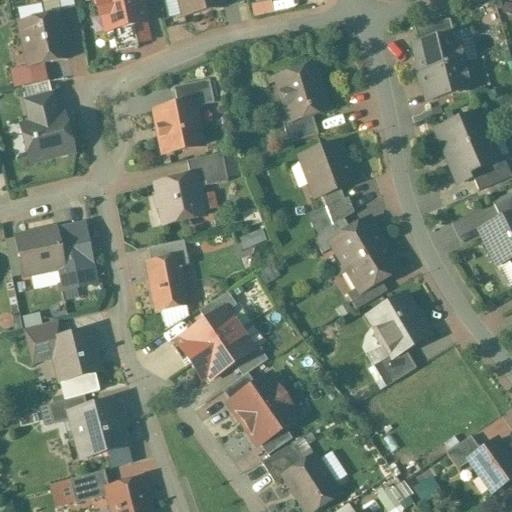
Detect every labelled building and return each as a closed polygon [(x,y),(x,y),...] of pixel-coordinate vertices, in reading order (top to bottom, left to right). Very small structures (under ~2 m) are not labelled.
[(71,0),(42,0),(46,15),(74,9),(71,0)] [(138,0),(98,0),(95,1),(96,6),(98,18),(102,17),(104,27),(106,33),(146,25),(143,7),(140,8),(138,0)] [(175,0),(176,4),(179,3),(182,16),(182,17),(222,9),(220,0),(175,0)] [(271,2),(252,4),(253,13),(272,11),(271,2)] [(58,17),(18,25),(27,68),(67,60),(58,17)] [(448,21),(413,29),(417,45),(452,37),(448,21)] [(417,45),(412,46),(419,75),(462,64),(455,36),(452,37),(417,45)] [(462,64),(419,75),(425,102),(468,92),(462,64)] [(314,67),(278,79),(265,83),(265,84),(274,81),(287,123),(288,124),(310,117),(328,112),(314,67)] [(208,82),(172,89),(176,107),(192,104),(193,108),(212,104),(208,82)] [(51,96),(23,103),(29,126),(27,126),(31,141),(23,142),(29,164),(72,154),(62,117),(56,119),(51,96)] [(176,107),(153,112),(161,155),(201,147),(193,108),(192,104),(176,107)] [(475,115),(434,132),(455,181),(462,177),(464,183),(471,180),(477,193),(510,179),(502,159),(497,162),(488,142),(486,143),(475,115)] [(310,117),(288,124),(287,123),(281,125),(288,145),(316,136),(310,117)] [(338,144),(298,159),(313,199),(319,196),(342,188),(352,184),(338,144)] [(221,155),(185,163),(189,179),(194,178),(197,189),(226,183),(221,155)] [(189,179),(168,183),(169,187),(157,190),(155,192),(156,197),(154,197),(157,210),(159,210),(162,226),(189,221),(188,216),(202,213),(197,189),(194,178),(189,179)] [(342,188),(319,196),(331,228),(342,221),(352,214),(342,188)] [(511,193),(491,204),(500,222),(511,215),(511,193)] [(511,215),(500,222),(479,232),(496,267),(511,259),(511,215)] [(348,231),(328,244),(332,249),(344,269),(380,248),(374,238),(375,233),(367,220),(348,231)] [(331,228),(312,240),(321,256),(332,249),(328,244),(348,231),(342,221),(331,228)] [(83,226),(56,232),(63,269),(56,270),(61,293),(95,286),(90,263),(90,262),(83,228),(83,226)] [(54,231),(15,240),(22,277),(56,270),(63,269),(56,232),(54,231)] [(182,242),(147,250),(150,265),(176,260),(178,269),(187,267),(182,242)] [(380,248),(344,269),(356,289),(359,295),(380,283),(398,271),(390,258),(386,257),(380,248)] [(178,269),(176,260),(150,265),(146,266),(155,312),(185,306),(182,291),(185,286),(184,279),(179,275),(178,269)] [(356,289),(345,296),(355,311),(386,293),(380,283),(359,295),(356,289)] [(235,307),(226,294),(197,312),(204,323),(223,310),(226,313),(235,307)] [(404,297),(368,318),(391,357),(392,359),(404,351),(428,337),(422,327),(424,320),(420,313),(413,312),(404,297)] [(204,323),(180,339),(180,340),(170,347),(179,361),(184,358),(189,365),(238,332),(226,313),(223,310),(204,323)] [(55,324),(24,332),(29,355),(51,350),(49,342),(58,340),(55,324)] [(238,332),(189,365),(194,373),(200,369),(208,381),(232,365),(252,352),(238,332)] [(58,340),(49,342),(51,350),(60,383),(98,373),(91,346),(90,347),(80,341),(78,335),(58,340)] [(252,352),(232,365),(241,379),(246,376),(266,362),(257,349),(252,352)] [(391,357),(372,368),(384,389),(415,370),(404,351),(392,359),(391,357)] [(241,379),(222,392),(230,403),(253,387),(246,376),(241,379)] [(230,403),(227,405),(256,448),(259,446),(283,430),(299,419),(270,376),(253,387),(230,403)] [(83,398),(48,407),(53,426),(70,421),(68,414),(85,409),(83,398)] [(126,449),(114,402),(85,409),(68,414),(70,421),(81,460),(126,449)] [(283,430),(259,446),(266,457),(290,441),(283,430)] [(469,438),(444,455),(456,471),(469,463),(468,461),(480,453),(469,438)] [(480,453),(468,461),(469,463),(491,494),(511,479),(511,464),(495,442),(480,453)] [(291,445),(260,464),(273,485),(282,480),(281,478),(302,464),(291,445)] [(302,464),(281,478),(282,480),(303,511),(313,511),(338,496),(313,457),(302,464)] [(103,473),(68,482),(74,506),(108,497),(106,490),(107,490),(103,473)] [(423,496),(436,487),(430,477),(416,486),(423,496)] [(107,490),(106,490),(108,497),(111,511),(148,511),(140,481),(107,490)] [(398,482),(377,495),(387,511),(409,498),(398,482)]
